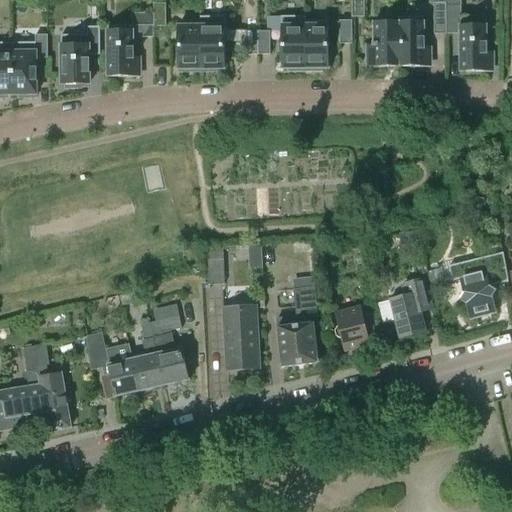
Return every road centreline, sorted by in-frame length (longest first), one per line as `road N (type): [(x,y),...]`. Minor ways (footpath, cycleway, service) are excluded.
road 1 (residential): [(0,477),(511,353)]
road 2 (residential): [(0,134),(162,102),(492,95)]
